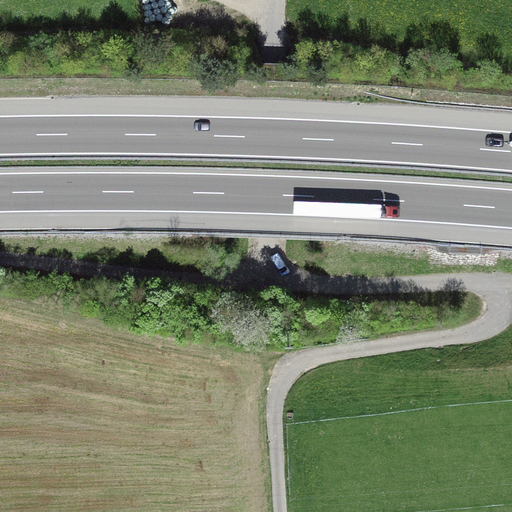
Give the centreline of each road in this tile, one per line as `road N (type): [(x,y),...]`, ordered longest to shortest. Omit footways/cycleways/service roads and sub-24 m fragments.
road 1 (track): [(0,258),(210,280),(511,282)]
road 2 (motorway): [(0,192),(301,195),(511,209)]
road 3 (motorway): [(511,151),(215,135),(0,135)]
road 4 (track): [(280,511),(275,418),(287,375),(318,356),(485,328),(508,305),(508,282)]
road 5 (track): [(266,281),(274,62)]
